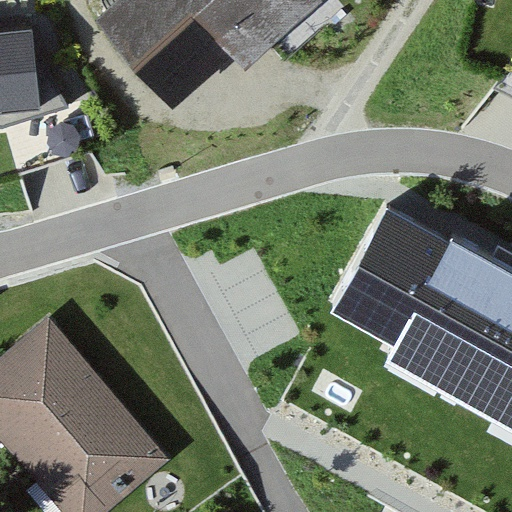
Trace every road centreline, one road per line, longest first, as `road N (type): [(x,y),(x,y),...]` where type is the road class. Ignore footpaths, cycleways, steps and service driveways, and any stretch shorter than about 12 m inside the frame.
road 1 (residential): [(0,253),(317,160),(418,149),(511,170)]
road 2 (track): [(317,160),(420,0)]
